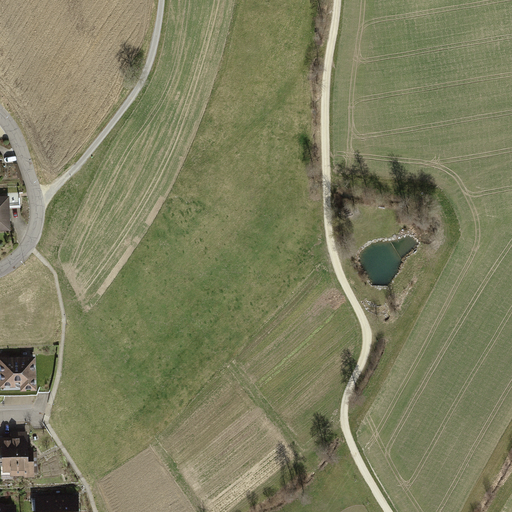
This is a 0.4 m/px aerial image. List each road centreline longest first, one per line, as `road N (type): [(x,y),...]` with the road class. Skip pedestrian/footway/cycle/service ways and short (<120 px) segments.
road 1 (track): [(392,511),(356,454),(344,402),(369,339),(337,267),(329,203),(324,106),(337,0)]
road 2 (track): [(161,0),(158,39),(128,100),(83,161),(37,194)]
road 3 (residential): [(0,269),(20,256),(37,226),(37,194),(21,145),(0,113)]
